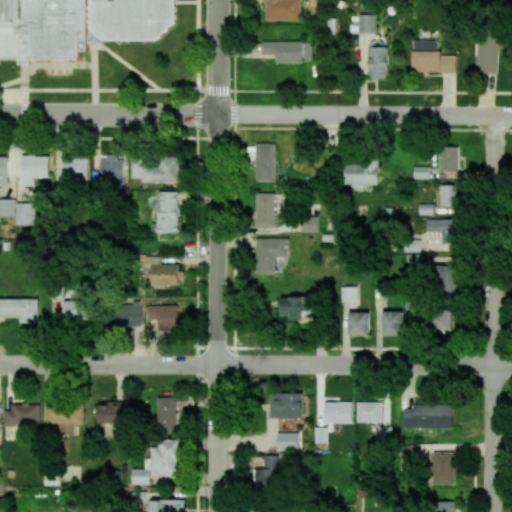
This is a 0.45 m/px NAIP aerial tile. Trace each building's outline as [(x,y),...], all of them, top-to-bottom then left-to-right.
[(174,0),(175,22),(156,41),(102,41),(89,28),(89,35),(88,35),(88,52),(81,52),(82,58),(79,58),(79,61),(36,61),(36,58),(33,58),(33,52),(27,52),(26,36),(18,36),(17,58),(0,58),(0,12),(1,12),(1,0),(174,0)] [(265,20),(300,20),(300,0),(261,0),(261,2),(265,2),(265,20)] [(376,33),(376,14),(358,15),(359,33),(376,33)] [(476,72),(497,73),(498,37),(477,37),(476,72)] [(456,54),(437,54),(437,40),(412,39),(411,72),(456,72),(456,54)] [(276,62),(312,62),(312,41),(263,41),(263,54),(276,54),(276,62)] [(388,79),(388,46),(369,46),(368,78),(388,79)] [(276,144),(256,143),(255,181),(275,181),(276,144)] [(441,171),(458,171),(458,147),(441,146),(441,171)] [(35,178),(49,177),(49,156),(21,156),(22,186),(35,186),(35,178)] [(60,157),(61,182),(88,181),(87,156),(60,157)] [(100,179),(111,179),(111,188),(124,188),(124,159),(117,159),(117,156),(100,156),(100,179)] [(131,177),(142,177),(142,182),(179,181),(178,157),(131,158),(131,177)] [(344,162),(344,184),(378,185),(378,163),(344,162)] [(438,206),(458,206),(459,185),(439,185),(438,206)] [(179,233),(178,191),(159,192),(160,233),(179,233)] [(256,193),(256,227),(275,227),(275,193),(256,193)] [(0,216),(14,217),(15,199),(0,198),(0,216)] [(16,225),(34,224),(34,202),(16,202),(16,225)] [(301,232),(318,232),(318,217),(301,217),(301,232)] [(441,243),(459,243),(458,218),(426,219),(426,237),(441,237),(441,243)] [(288,238),(256,239),(256,274),(275,273),(275,257),(288,257),(288,238)] [(152,284),(179,285),(179,264),(161,263),(161,256),(145,256),(145,267),(152,268),(152,284)] [(457,292),(457,265),(437,265),(436,291),(457,292)] [(358,301),(358,287),(342,286),(341,301),(358,301)] [(281,315),(289,315),(290,320),(304,319),(304,313),(310,313),(310,297),(281,297),(281,315)] [(0,298),(0,317),(20,317),(20,323),(38,322),(38,298),(0,298)] [(86,301),(64,300),(64,319),(86,319),(86,301)] [(142,302),(107,301),(107,326),(141,326),(142,302)] [(149,305),(149,320),(159,320),(159,330),(178,330),(178,305),(149,305)] [(427,331),(454,330),(453,308),(426,309),(427,331)] [(382,311),(383,336),(403,335),(403,311),(382,311)] [(349,335),(369,335),(370,312),(350,312),(349,335)] [(303,393),(270,393),(271,418),(304,417),(303,393)] [(178,397),(158,397),(157,431),(177,432),(178,397)] [(352,423),(353,402),(325,401),(324,422),(352,423)] [(98,423),(124,423),(124,402),(97,403),(98,423)] [(382,422),(382,402),(357,402),(357,422),(382,422)] [(403,427),(453,428),(453,404),(412,403),(412,408),(404,408),(403,427)] [(5,410),(5,425),(40,425),(40,404),(12,404),(12,410),(5,410)] [(46,425),(56,424),(57,435),(73,434),(73,424),(84,424),(84,405),(45,405),(46,425)] [(391,443),(391,426),(378,426),(378,443),(391,443)] [(328,427),(315,427),(315,443),(327,443),(328,427)] [(277,450),(299,450),(299,433),(277,432),(277,450)] [(181,462),(181,439),(156,440),(156,447),(150,447),(151,473),(177,472),(176,462),(181,462)] [(420,456),(417,443),(405,446),(408,459),(420,456)] [(431,484),(455,484),(455,452),(432,452),(431,484)] [(253,468),(254,490),(279,490),(278,455),(264,455),(264,468),(253,468)] [(145,468),(132,469),(132,485),(151,484),(150,459),(145,459),(145,468)] [(183,511),(184,500),(149,499),(148,511),(183,511)] [(454,511),(455,500),(436,501),(436,511),(454,511)]
